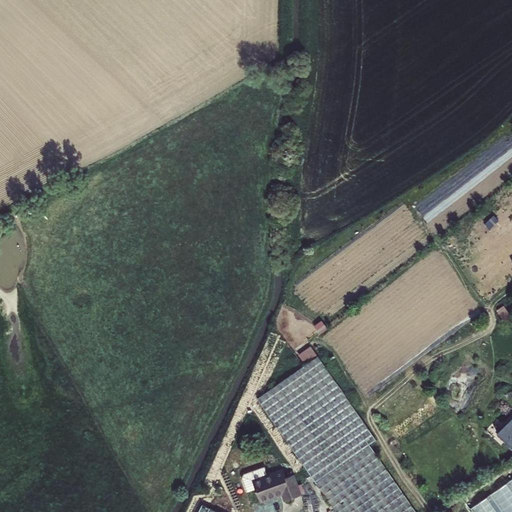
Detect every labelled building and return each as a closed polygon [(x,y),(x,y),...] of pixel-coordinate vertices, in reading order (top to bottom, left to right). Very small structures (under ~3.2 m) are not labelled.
[(323,353),(261,393),(340,511),(419,511),(373,441),(379,437),(323,353)] [(511,415),(495,432),(510,447),(511,445),(511,415)] [(244,472),(248,486),(257,484),(260,496),(284,489),(286,495),(302,490),(296,470),(288,471),(286,466),(269,470),(267,462),(246,468),(244,472)] [(511,511),(511,479),(471,509),(473,511),(511,511)] [(194,511),(227,511),(201,498),(194,511)]
